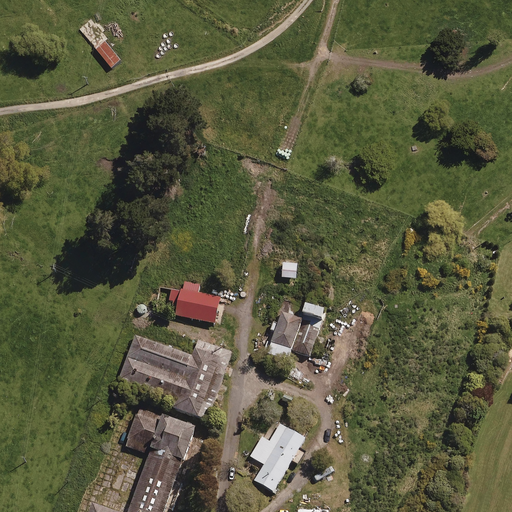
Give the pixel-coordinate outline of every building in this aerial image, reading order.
[(105,43),(107,40),(102,34),(105,32),(97,22),(94,25),(90,20),(79,30),(112,69),(121,62),(105,43)] [(297,266),(283,265),(282,280),(296,281),(297,266)] [(199,294),(201,285),(184,281),(182,291),(172,289),(169,302),(174,303),(172,308),(177,309),(175,318),(215,326),(221,298),(199,294)] [(306,308),(303,318),(322,324),(325,315),(306,308)] [(302,323),(303,321),(302,321),(282,314),(271,346),(267,357),(289,364),(292,354),(293,352),(302,323)] [(293,352),(311,358),(316,343),(322,346),(325,339),(318,337),(321,329),(302,323),(293,352)] [(193,358),(136,337),(119,382),(177,403),(174,411),(208,424),(233,354),(199,342),(193,358)] [(293,400),(285,396),(282,402),(290,406),(293,400)] [(196,431),(140,411),(126,448),(151,457),(130,511),(106,511),(93,507),(91,511),(166,511),(168,509),(166,509),(183,464),(184,465),(196,431)] [(295,433),(281,425),(270,443),(262,439),(250,459),(265,467),(255,484),(274,495),(293,463),(299,467),(306,454),(300,451),(306,440),(295,433)]
